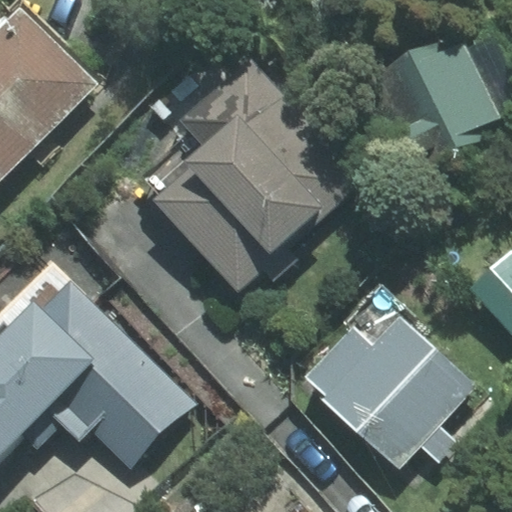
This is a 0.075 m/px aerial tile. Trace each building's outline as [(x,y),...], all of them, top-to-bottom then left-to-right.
[(0,201),(115,88),(41,14),(0,55),(0,201)] [(490,52),(480,30),(413,61),(419,75),(393,87),(437,181),(511,145),(511,42),(490,52)] [(377,185),(273,67),(205,127),(233,160),(221,171),(214,164),(181,192),(188,200),(176,210),(253,298),(277,276),(286,286),(304,270),(297,261),(349,215),(346,212),(377,185)] [(511,276),(489,297),(511,323),(511,276)] [(203,408),(85,286),(35,335),(28,327),(0,354),(0,474),(7,481),(70,420),(94,444),(103,436),(137,472),(203,408)] [(317,388),(414,475),(434,453),(451,468),(470,447),(453,432),(491,391),(417,324),(392,352),(369,331),(317,388)]
